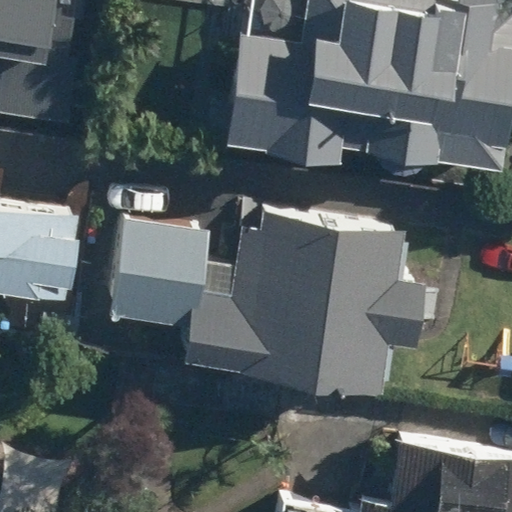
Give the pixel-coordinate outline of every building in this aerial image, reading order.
[(0,0),(0,101),(59,110),(73,0),(0,0)] [(511,7),(511,0),(248,0),(244,32),(217,28),(201,139),(319,156),(321,141),(491,165),(511,7)] [(63,203),(0,193),(0,291),(50,298),(63,203)] [(166,317),(161,357),(369,386),(374,346),(401,349),(411,277),(383,274),(390,225),(224,202),(217,255),(191,252),(194,226),(104,214),(91,307),(166,317)] [(511,511),(511,452),(378,437),(371,490),(344,486),(340,511),(511,511)]
